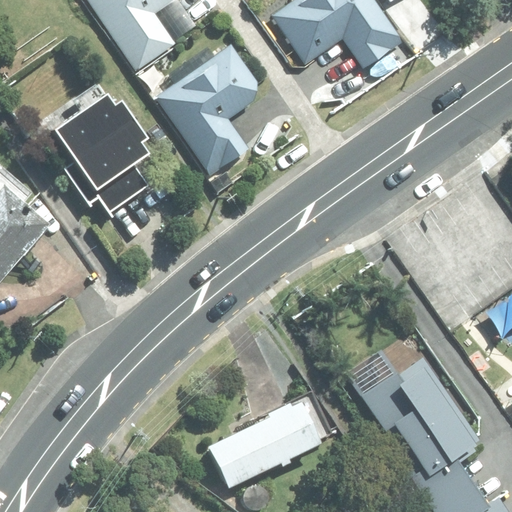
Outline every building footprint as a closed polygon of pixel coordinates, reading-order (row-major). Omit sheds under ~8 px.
[(80,0),(134,74),(173,47),(153,18),(178,0),(80,0)] [(366,0),(297,0),(268,20),(302,70),(339,45),(360,75),(399,47),(366,0)] [(166,81),(170,89),(152,102),(202,174),(204,172),(208,178),(245,153),(225,124),(252,106),(253,88),(227,50),(209,62),(204,56),(166,81)] [(140,151),(115,112),(107,117),(91,92),(69,106),(79,121),(48,142),(66,171),(60,174),(84,212),(93,206),(104,221),(146,194),(132,173),(142,167),(134,156),(140,151)] [(0,196),(0,285),(44,235),(0,196)] [(488,321),(495,331),(503,325),(497,315),(488,321)] [(470,439),(433,385),(444,377),(419,341),(355,386),(405,458),(400,462),(433,511),(499,511),(491,501),(481,508),(445,457),(470,439)] [(474,357),(467,362),(480,379),(487,374),(474,357)] [(254,422),(257,429),(203,454),(216,482),(198,469),(189,482),(215,501),(221,492),(223,496),(274,473),(276,476),(284,472),(283,468),(315,453),(312,448),(326,442),(306,398),(254,422)] [(409,511),(389,484),(374,496),(385,511),(409,511)]
